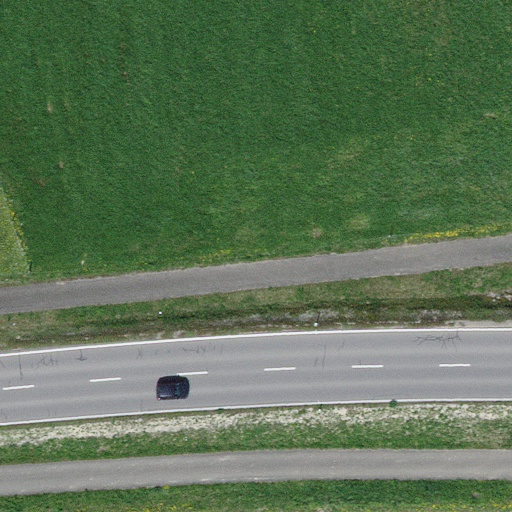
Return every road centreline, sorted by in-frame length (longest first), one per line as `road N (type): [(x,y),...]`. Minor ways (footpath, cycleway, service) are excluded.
road 1 (track): [(0,303),(511,250)]
road 2 (secondary): [(511,364),(288,367),(0,391)]
road 3 (track): [(0,488),(511,467)]
